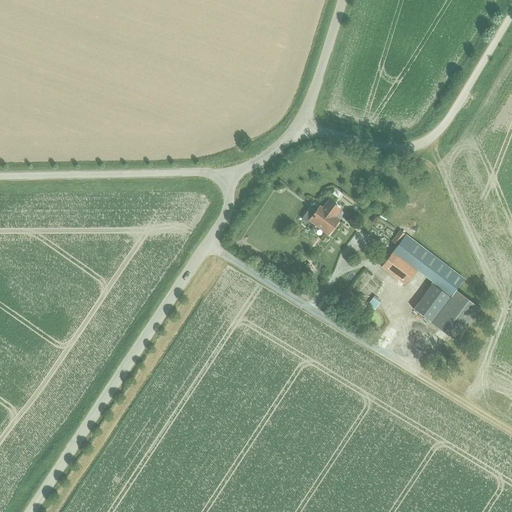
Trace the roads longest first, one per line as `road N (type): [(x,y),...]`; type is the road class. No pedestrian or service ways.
road 1 (unclassified): [(29,511),(227,212),(229,176)]
road 2 (track): [(511,436),(205,245)]
road 3 (unclassified): [(299,123),(384,147),(419,144),(446,123),(511,12)]
road 4 (unclassified): [(229,176),(0,176)]
road 5 (unclassified): [(299,123),(342,0)]
